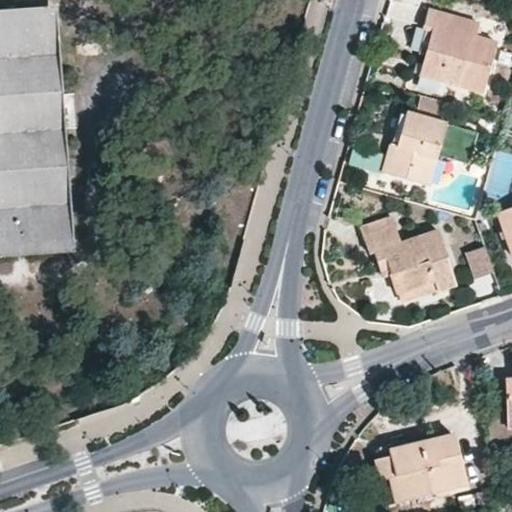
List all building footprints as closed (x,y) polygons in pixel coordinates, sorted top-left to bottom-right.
[(61,95),(55,7),(0,10),(0,251),(71,247),(64,127),(74,127),(72,94),(61,95)] [(477,28),(478,24),(427,10),(422,29),(425,30),(432,32),(425,56),(420,74),(482,92),(496,42),(479,38),(475,37),(477,28)] [(432,32),(425,30),(418,54),(425,56),(432,32)] [(446,103),(420,96),(415,114),(441,121),(446,103)] [(405,111),(400,110),(389,145),(395,146),(405,111)] [(446,124),(446,122),(441,121),(415,114),(405,111),(395,146),(389,145),(381,173),(428,185),(437,155),(468,164),(477,133),(446,124)] [(511,208),(497,214),(511,255),(511,254),(511,208)] [(452,276),(437,230),(400,241),(391,216),(359,226),(369,253),(373,252),(380,271),(388,269),(390,275),(397,294),(398,294),(434,282),(437,291),(455,285),(452,276)] [(494,272),(485,246),(467,252),(476,278),(494,272)] [(380,271),(382,278),(390,275),(388,269),(380,271)] [(398,294),(400,303),(437,291),(434,282),(398,294)] [(395,504),(465,486),(453,435),(387,450),(393,477),(389,478),(395,504)] [(374,460),(373,460),(378,481),(380,481),(386,506),(395,504),(389,478),(393,477),(387,450),(386,446),(383,446),(380,446),(376,448),(374,450),(373,452),(374,460)] [(490,508),(489,497),(476,499),(478,510),(490,508)]
